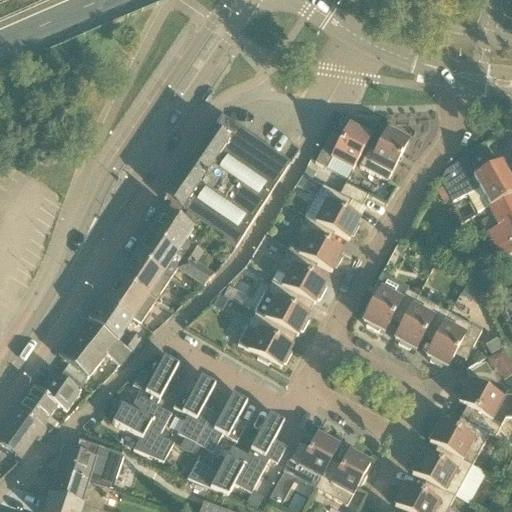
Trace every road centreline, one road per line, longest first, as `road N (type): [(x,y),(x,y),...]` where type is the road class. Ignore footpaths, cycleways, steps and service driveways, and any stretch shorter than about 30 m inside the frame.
road 1 (tertiary): [(35,331),(256,0)]
road 2 (tertiary): [(228,0),(113,171),(35,331)]
road 3 (residential): [(163,340),(252,249),(291,189),(364,40)]
road 4 (residential): [(468,77),(451,141),(382,237),(325,343)]
road 5 (residential): [(302,386),(401,441),(424,399),(325,343)]
road 6 (residential): [(0,494),(163,340)]
road 7 (residential): [(302,386),(287,415),(163,340)]
